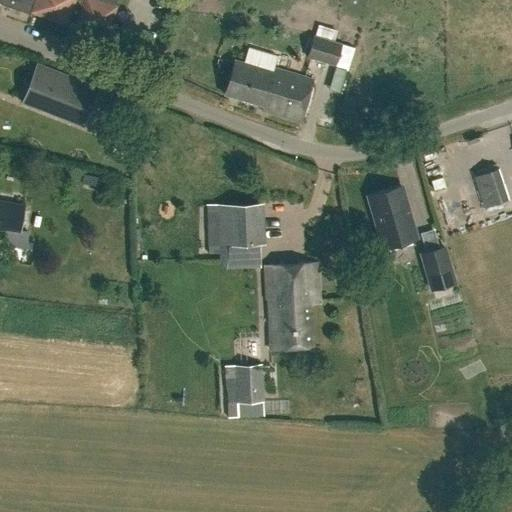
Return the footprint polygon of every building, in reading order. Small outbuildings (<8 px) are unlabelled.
[(0,0),(0,2),(31,14),(32,11),(63,23),(64,19),(75,23),(72,29),(100,40),(113,8),(112,8),(115,0),(0,0)] [(353,47),(312,35),(306,57),(346,69),(353,47)] [(277,57),(247,49),(243,64),(234,62),(225,96),(270,109),(269,114),(301,123),(313,79),(274,68),(277,57)] [(98,88),(72,78),(36,64),(30,80),(22,102),(39,108),(57,115),(83,125),(98,88)] [(338,68),(334,83),(347,86),(350,71),(338,68)] [(509,199),(499,168),(475,176),(485,207),(509,199)] [(383,249),(416,239),(400,187),(367,197),(383,249)] [(0,202),(0,228),(23,231),(26,205),(0,202)] [(265,243),(262,203),(215,206),(218,246),(265,243)] [(444,248),(421,255),(432,290),(454,283),(444,248)] [(318,304),(316,265),(264,268),(266,302),(270,309),(272,347),(312,345),(310,304),(318,304)] [(262,402),(261,364),(223,365),(224,382),(225,418),(263,417),(262,402)]
